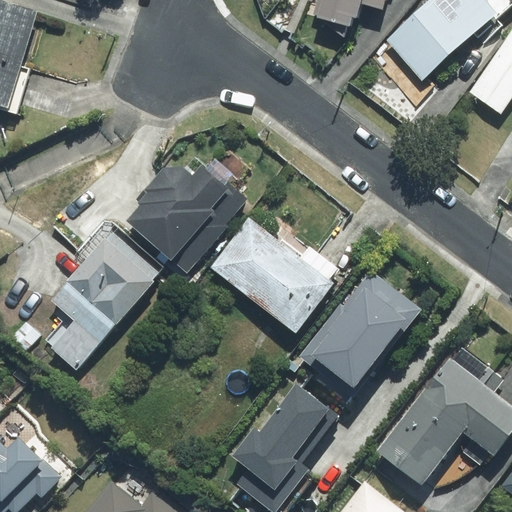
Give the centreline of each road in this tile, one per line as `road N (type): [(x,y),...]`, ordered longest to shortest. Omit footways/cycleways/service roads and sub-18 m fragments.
road 1 (residential): [(171,16),(511,269)]
road 2 (residential): [(0,176),(123,120),(144,98)]
